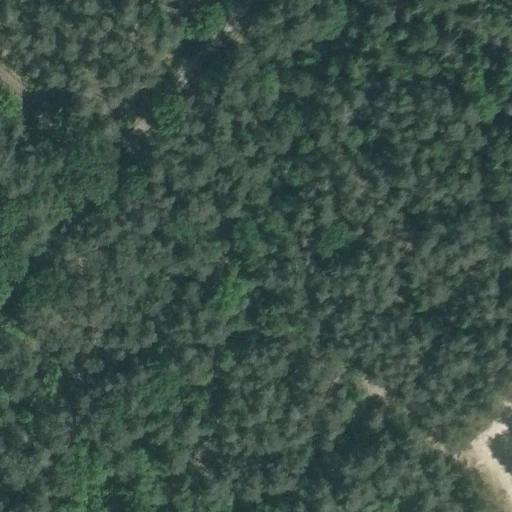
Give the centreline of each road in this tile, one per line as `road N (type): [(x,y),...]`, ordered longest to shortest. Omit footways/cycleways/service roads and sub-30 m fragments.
road 1 (track): [(0,80),(399,395)]
road 2 (track): [(230,0),(0,273)]
